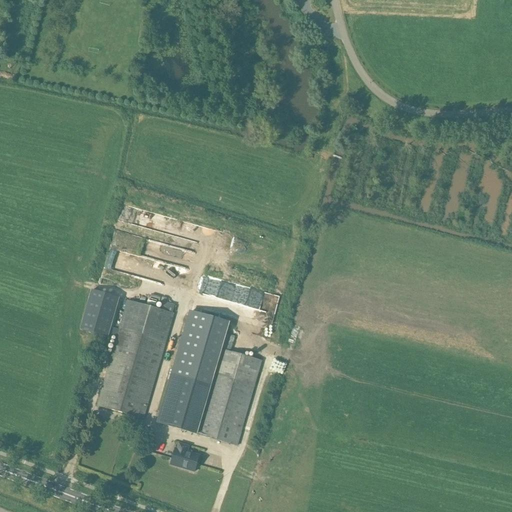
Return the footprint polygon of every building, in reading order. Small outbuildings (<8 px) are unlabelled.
[(299,30),(302,42),(308,40),(305,28),(299,30)] [(80,330),(107,338),(118,299),(92,291),(80,330)] [(174,314),(127,301),(97,406),(143,419),(174,314)] [(226,334),(224,342),(231,344),(233,336),(226,334)] [(222,345),(198,337),(189,368),(213,375),(222,345)] [(261,361),(222,350),(198,435),(237,446),(261,361)] [(189,446),(178,443),(177,450),(175,449),(170,464),(187,469),(186,470),(194,472),(199,456),(187,453),(189,446)]
